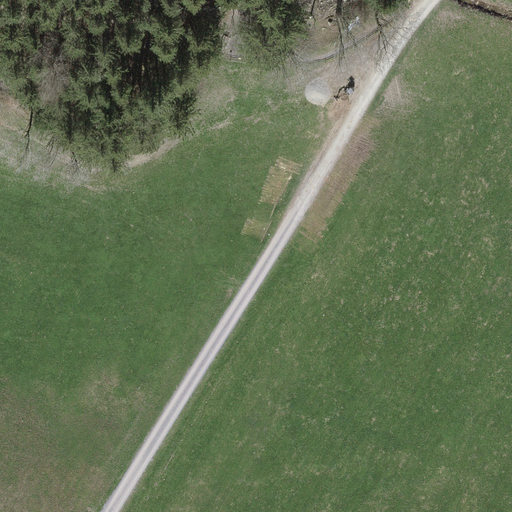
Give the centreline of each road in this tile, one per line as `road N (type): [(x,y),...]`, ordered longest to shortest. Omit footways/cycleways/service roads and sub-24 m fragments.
road 1 (track): [(114,511),(404,36)]
road 2 (track): [(0,156),(79,170),(127,170),(177,157),(295,92),(396,52)]
